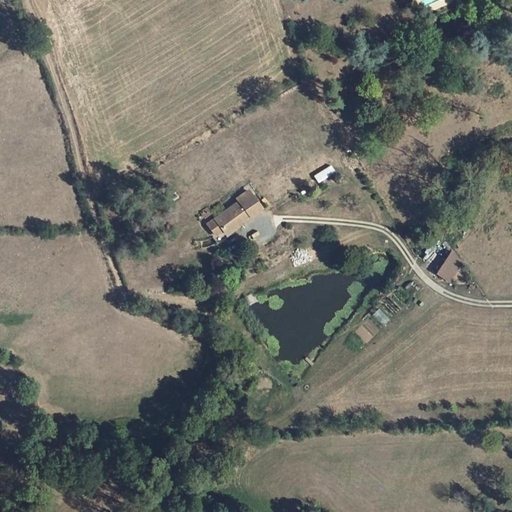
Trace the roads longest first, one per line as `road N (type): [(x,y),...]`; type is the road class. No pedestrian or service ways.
road 1 (track): [(21,0),(57,84),(124,294),(193,324),(217,355),(212,377),(186,412),(171,487),(148,511)]
road 2 (track): [(282,218),(386,230),(437,289),(511,303)]
